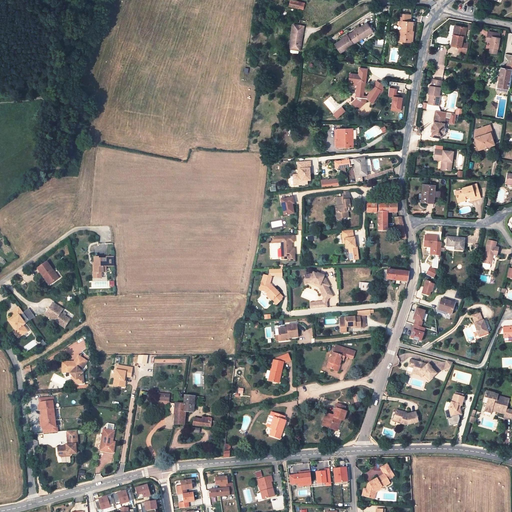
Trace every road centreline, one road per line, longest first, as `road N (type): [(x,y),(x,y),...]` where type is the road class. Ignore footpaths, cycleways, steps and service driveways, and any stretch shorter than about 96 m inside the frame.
road 1 (residential): [(405,221),(411,284),(363,451)]
road 2 (unclassified): [(161,468),(350,451)]
road 3 (residential): [(438,6),(420,57),(401,182)]
road 4 (unclassified): [(0,340),(17,366),(33,504)]
road 5 (unclassified): [(363,451),(473,451),(511,460)]
road 6 (residential): [(401,182),(304,192),(299,228)]
road 7 (unclassified): [(33,504),(161,468)]
